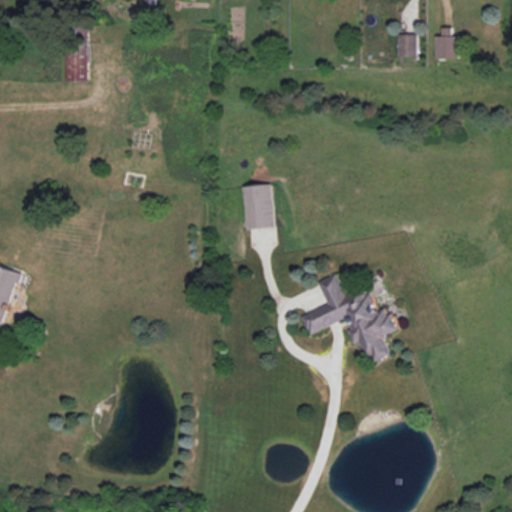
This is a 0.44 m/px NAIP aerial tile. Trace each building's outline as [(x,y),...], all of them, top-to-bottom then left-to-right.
[(448,20),(437,20),(437,28),(430,28),(430,57),(455,57),(456,30),(448,30),(448,20)] [(412,32),(394,32),(393,56),(411,56),(412,32)] [(88,81),(89,45),(67,45),(66,81),(88,81)] [(243,187),(248,230),(276,227),(272,184),(243,187)] [(0,313),(18,270),(0,262),(0,313)] [(337,319),(363,368),(390,352),(381,336),(399,327),(386,301),(374,306),(365,287),(346,297),(335,271),(313,279),(321,297),(291,310),(302,335),(337,319)]
